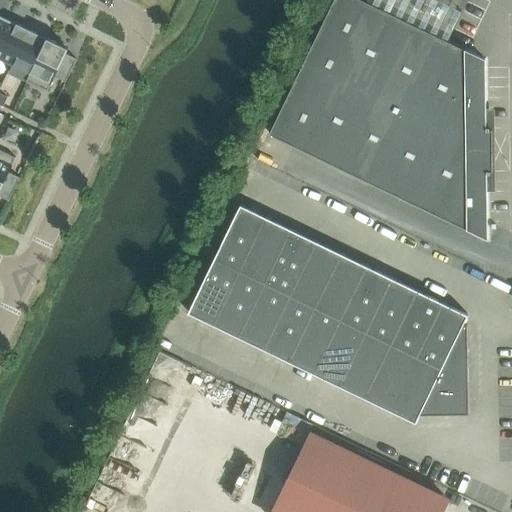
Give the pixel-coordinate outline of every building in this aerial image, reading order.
[(363,0),(333,0),(269,134),(467,229),(488,240),(488,174),(491,173),(491,170),(488,170),(487,130),(490,130),(490,127),(487,127),(486,59),(363,0)] [(0,38),(9,20),(0,15),(0,38)] [(0,38),(0,57),(12,63),(29,29),(9,20),(0,38)] [(12,63),(31,72),(27,81),(48,38),(47,38),(29,29),(12,63)] [(27,81),(48,91),(55,76),(66,82),(77,59),(66,53),(68,48),(48,38),(27,81)] [(8,97),(0,93),(0,104),(4,106),(8,97)] [(20,177),(9,172),(16,157),(0,149),(0,195),(9,200),(20,177)] [(241,204),(189,312),(416,422),(420,413),(469,413),(468,325),(464,323),(468,314),(241,204)] [(442,511),(449,499),(310,432),(271,511),(442,511)]
